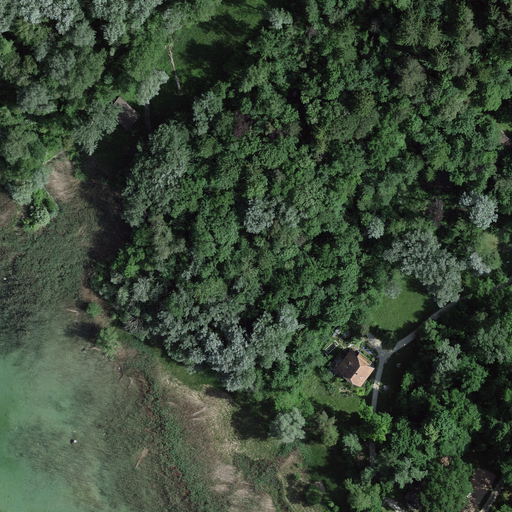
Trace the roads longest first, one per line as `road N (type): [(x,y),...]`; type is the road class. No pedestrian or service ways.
road 1 (track): [(511,281),(433,316),(385,353),(296,246)]
road 2 (track): [(385,353),(370,468),(396,511)]
